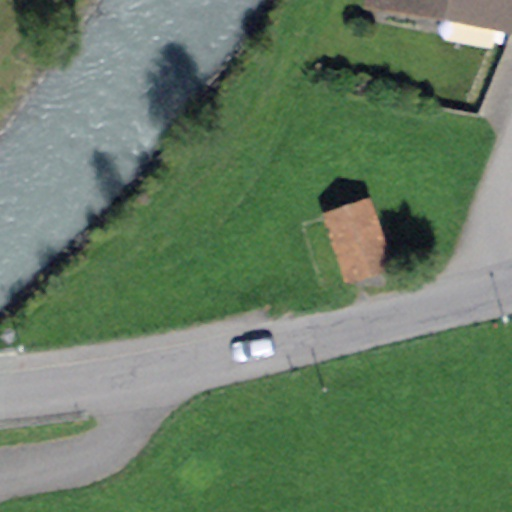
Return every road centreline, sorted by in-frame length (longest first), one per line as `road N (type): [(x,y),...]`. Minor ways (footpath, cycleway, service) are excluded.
road 1 (residential): [(169,378),(470,304)]
road 2 (residential): [(0,479),(78,472),(132,435),(169,378)]
road 3 (residential): [(0,395),(169,378)]
road 4 (residential): [(470,304),(511,180)]
